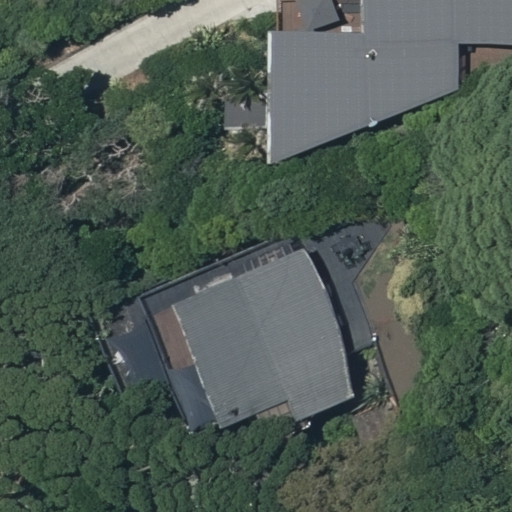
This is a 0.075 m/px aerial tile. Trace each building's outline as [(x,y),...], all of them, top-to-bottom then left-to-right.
[(272,31),(271,161),(458,82),(458,44),(511,44),(511,0),(366,0),(367,31),(272,31)] [(447,145),(398,159),(408,197),(457,183),(447,145)] [(355,205),(334,213),(341,233),(362,224),(355,205)] [(378,380),(323,234),(225,271),(272,394),(327,375),(335,395),(378,380)] [(451,325),(428,333),(438,362),(461,353),(451,325)]
